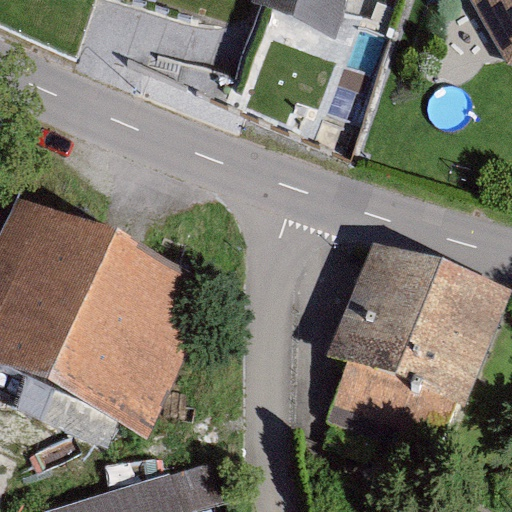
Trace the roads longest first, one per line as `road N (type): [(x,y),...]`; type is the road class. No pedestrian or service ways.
road 1 (residential): [(280,193),(284,511)]
road 2 (tertiary): [(0,72),(280,193)]
road 3 (tertiary): [(280,193),(511,255)]
